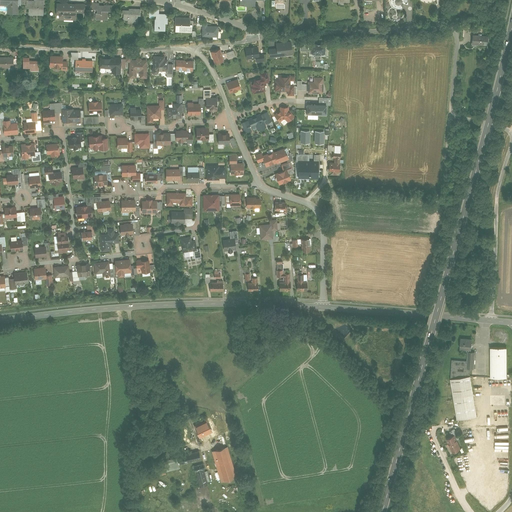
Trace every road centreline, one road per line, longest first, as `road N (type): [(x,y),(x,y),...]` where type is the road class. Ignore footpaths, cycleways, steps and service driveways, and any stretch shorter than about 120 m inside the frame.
road 1 (primary): [(381,511),(511,23)]
road 2 (tertiary): [(0,321),(167,305),(321,306)]
road 3 (residential): [(257,35),(449,26),(456,33),(451,114),(479,121)]
road 4 (residential): [(0,269),(74,260),(61,133),(0,139)]
road 5 (track): [(451,114),(440,195),(323,182)]
road 6 (residential): [(192,48),(0,43)]
road 7 (residential): [(491,320),(498,184),(511,147)]
road 8 (tertiary): [(321,306),(491,320)]
road 9 (residential): [(321,306),(317,213),(258,185)]
road 10 (residential): [(197,187),(195,227),(151,235),(134,254),(101,257)]
